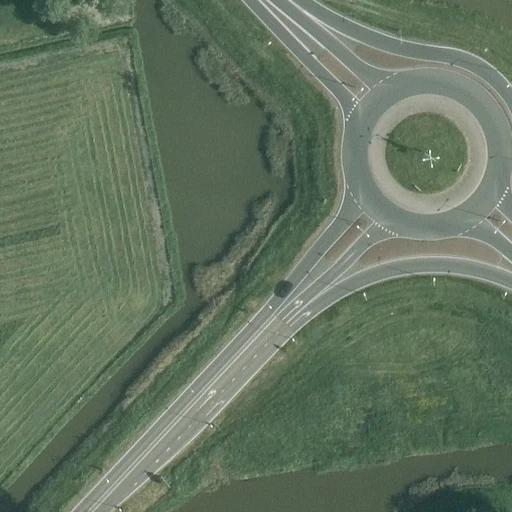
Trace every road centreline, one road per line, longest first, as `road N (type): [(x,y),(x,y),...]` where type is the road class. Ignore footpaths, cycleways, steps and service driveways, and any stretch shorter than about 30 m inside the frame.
road 1 (trunk): [(252,342),(385,271),(457,265),(511,282)]
road 2 (trunk): [(511,98),(468,61),(384,40),(301,0)]
road 3 (secondary): [(252,342),(89,511)]
road 4 (trunk): [(495,188),(503,143),(485,102),(431,76),(387,88)]
road 5 (secondary): [(362,190),(252,342)]
road 6 (secondary): [(252,342),(387,216)]
road 7 (primary): [(246,0),(358,122)]
road 8 (primary): [(387,88),(281,0)]
